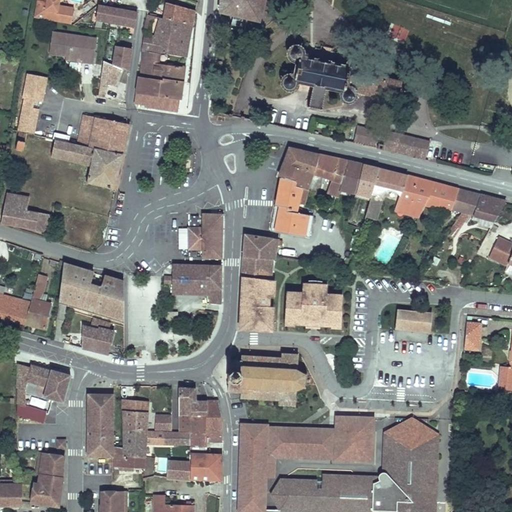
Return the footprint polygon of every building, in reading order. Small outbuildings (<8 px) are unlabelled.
[(74,9),(58,6),(59,3),(56,0),(37,0),(34,17),(71,24),(74,9)] [(221,0),(220,12),(260,20),(264,0),(221,0)] [(191,25),(193,15),(194,11),(167,4),(164,19),(191,25)] [(111,8),(99,5),(96,20),(109,22),(111,8)] [(109,22),(135,27),(137,12),(111,8),(109,22)] [(164,19),(161,18),(152,51),(160,53),(186,57),(191,25),(164,19)] [(92,63),(96,39),(53,32),(50,53),(66,56),(82,58),(82,62),(92,63)] [(152,51),(156,36),(146,34),(142,50),(152,51)] [(128,71),(132,49),(116,46),(113,65),(122,69),(128,71)] [(398,104),(401,85),(362,76),(364,72),(364,69),(364,66),(361,64),(357,62),(353,63),(351,66),(350,69),(303,58),(302,54),(300,52),(298,51),(296,50),(293,50),(290,52),(288,54),(287,57),(288,60),(289,63),(292,64),(295,65),(292,76),(289,77),(286,79),(285,82),(284,86),(285,89),(287,91),(289,91),(291,92),(294,91),(296,90),(298,87),(300,83),(315,86),(311,107),(324,110),(329,89),(345,93),(345,99),(345,102),(347,105),(350,107),(353,107),(356,106),(359,102),(359,95),(398,104)] [(141,61),(141,78),(162,81),(162,79),(182,82),(184,67),(158,64),(160,53),(151,52),(143,51),(143,61),(141,61)] [(222,61),(216,60),(213,84),(220,85),(222,61)] [(113,65),(103,61),(101,79),(109,82),(115,84),(122,69),(113,65)] [(47,78),(28,74),(22,98),(24,99),(32,100),(42,102),(47,78)] [(180,99),(182,82),(162,79),(162,81),(141,78),(139,77),(135,103),(146,105),(146,107),(177,112),(179,98),(180,99)] [(109,82),(101,79),(98,96),(104,97),(109,82)] [(31,108),(32,100),(24,99),(22,106),(31,108)] [(33,134),(38,109),(31,108),(22,106),(18,131),(33,134)] [(123,154),(129,124),(87,115),(86,123),(82,122),(82,126),(85,126),(84,130),(81,130),(78,144),(123,154)] [(357,126),(354,143),(378,148),(378,149),(383,150),(383,149),(425,160),(429,141),(386,131),(386,132),(357,126)] [(23,151),(27,134),(20,132),(16,149),(23,151)] [(115,189),(123,154),(94,148),(78,144),(55,139),(51,156),(90,165),(86,182),(115,189)] [(314,173),(319,155),(290,148),(284,163),(314,173)] [(341,190),(349,161),(319,155),(314,173),(322,176),(332,180),(327,193),(339,197),(341,190)] [(363,164),(349,161),(341,190),(356,193),(363,164)] [(314,173),(284,163),(279,176),(281,177),(296,183),(295,186),(302,188),(307,190),(314,173)] [(379,169),(363,164),(356,193),(371,197),(372,194),(379,169)] [(452,208),(459,190),(408,176),(379,169),(372,194),(371,197),(365,217),(378,221),(385,192),(386,191),(393,191),(400,196),(397,206),(419,217),(425,205),(452,210),(452,208)] [(309,238),(313,216),(301,214),(302,210),(297,209),(298,203),(304,205),(308,190),(307,190),(302,188),(295,186),(296,183),(281,177),(271,231),(309,238)] [(481,195),(459,190),(452,208),(467,212),(466,214),(474,216),(481,195)] [(29,198),(8,193),(3,223),(48,232),(51,216),(26,211),(29,198)] [(495,222),(506,201),(481,195),(474,216),(495,222)] [(419,217),(397,206),(395,212),(418,218),(419,217)] [(201,248),(201,257),(219,257),(221,215),(203,214),(203,227),(190,227),(189,247),(201,248)] [(448,249),(464,223),(457,219),(441,245),(448,249)] [(270,280),(271,270),(268,268),(265,267),(266,259),(272,259),(275,260),(279,240),(266,238),(266,243),(269,244),(268,249),(260,248),(260,237),(245,235),(244,257),(255,259),(254,266),(243,265),(242,277),(249,277),(270,280)] [(359,239),(360,238),(353,236),(351,242),(358,244),(359,239)] [(269,244),(266,243),(266,238),(260,237),(260,248),(268,249),(269,244)] [(511,274),(511,244),(498,238),(489,257),(507,265),(505,272),(511,274)] [(211,304),(222,304),(224,267),(174,264),(174,276),(167,276),(167,283),(173,283),(172,294),(211,295),(211,304)] [(124,325),(124,283),(105,277),(101,289),(90,286),(94,274),(64,265),(59,305),(124,325)] [(48,278),(39,276),(31,303),(26,324),(46,329),(52,305),(46,303),(41,302),(44,294),(48,278)] [(246,326),(249,277),(242,277),(242,294),(241,305),(242,309),(243,309),(243,315),(240,315),(240,328),(247,329),(246,326)] [(272,328),(273,310),(268,310),(268,307),(269,296),(273,296),(274,289),(271,288),(271,280),(270,280),(249,277),(246,326),(247,329),(263,330),(263,327),(272,328)] [(341,324),(343,296),(327,294),(327,285),(322,285),(308,284),(303,284),(302,293),(286,292),(285,321),(294,322),(294,324),(301,324),(301,322),(306,323),(320,323),(324,324),(324,325),(331,326),(332,326),(332,324),(335,324),(341,324)] [(0,316),(26,324),(31,303),(0,294),(0,316)] [(431,313),(397,309),(395,329),(429,332),(431,313)] [(83,348),(110,355),(114,331),(108,329),(110,323),(94,318),(92,329),(84,327),(83,348)] [(482,324),(467,322),(465,345),(479,347),(482,324)] [(501,367),(499,388),(511,389),(511,351),(510,367),(507,366),(506,368),(501,367)] [(304,386),(305,375),(307,374),(306,373),(304,374),(297,370),(298,354),(282,353),(281,358),(241,355),(241,361),(230,360),(228,392),(241,393),(241,398),(279,401),(279,405),(295,406),(296,390),(303,387),(305,389),(306,387),(304,386)] [(63,402),(71,375),(51,369),(51,371),(31,365),(31,368),(18,364),(17,414),(43,423),(46,413),(48,414),(53,399),(63,402)] [(218,401),(195,401),(195,389),(179,388),(179,431),(190,431),(190,433),(190,442),(207,442),(222,442),(221,422),(218,401)] [(112,456),(113,394),(106,394),(106,398),(99,398),(92,404),(92,442),(88,442),(88,456),(108,456),(112,456)] [(92,404),(99,398),(106,398),(106,394),(88,394),(88,442),(92,442),(92,404)] [(146,430),(148,402),(123,400),(124,429),(146,430)] [(163,428),(163,416),(156,416),(155,429),(163,429),(163,428)] [(172,430),(172,416),(163,416),(163,428),(163,429),(172,430)] [(242,428),(240,511),(300,511),(283,510),(265,509),(265,478),(272,478),(272,455),(368,458),(369,417),(338,416),(338,430),(242,428)] [(414,511),(415,509),(413,504),(410,499),(416,495),(423,503),(431,503),(433,432),(423,426),(423,430),(400,430),(400,425),(385,433),(384,453),(390,453),(391,458),(391,460),(391,463),(390,466),(390,468),(389,469),(387,473),(385,473),(383,472),(381,473),(380,474),(378,477),(379,480),(377,482),(373,483),(372,483),(370,484),(368,484),(363,484),(356,482),(356,477),(322,475),(322,481),(284,480),(275,495),(283,510),(300,511),(378,511),(379,511),(396,511),(414,511)] [(146,430),(124,429),(125,455),(145,457),(146,430)] [(434,511),(438,435),(433,432),(431,503),(423,503),(416,495),(410,499),(413,504),(415,509),(414,511),(434,511)] [(179,446),(179,433),(165,433),(165,446),(179,446)] [(190,433),(179,433),(179,446),(190,446),(190,442),(190,433)] [(144,469),(145,457),(125,455),(123,455),(123,449),(115,448),(114,467),(144,469)] [(60,495),(63,477),(61,477),(63,469),(60,469),(62,456),(44,453),(42,462),(39,465),(37,474),(38,474),(42,475),(41,483),(37,483),(34,482),(31,502),(47,504),(51,501),(54,505),(55,506),(58,505),(59,502),(59,501),(56,498),(60,495)] [(221,482),(221,454),(206,455),(191,455),(190,464),(189,480),(221,482)] [(189,480),(190,464),(168,462),(167,478),(189,480)] [(21,503),(21,484),(11,484),(8,481),(0,481),(0,480),(0,505),(7,505),(7,503),(21,503)] [(126,511),(127,505),(123,501),(123,492),(105,492),(105,505),(102,505),(101,505),(100,511),(126,511)] [(194,511),(194,503),(188,502),(188,505),(164,505),(164,496),(155,496),(154,511),(194,511)]
